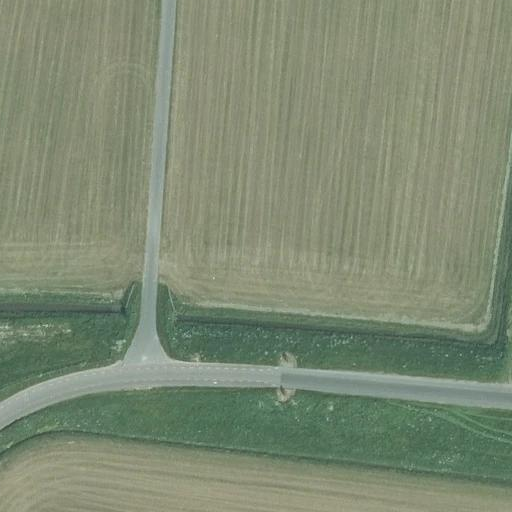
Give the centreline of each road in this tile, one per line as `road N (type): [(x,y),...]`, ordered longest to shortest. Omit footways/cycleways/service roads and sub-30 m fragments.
road 1 (secondary): [(0,417),(89,384),(279,377)]
road 2 (secondary): [(511,397),(279,377)]
